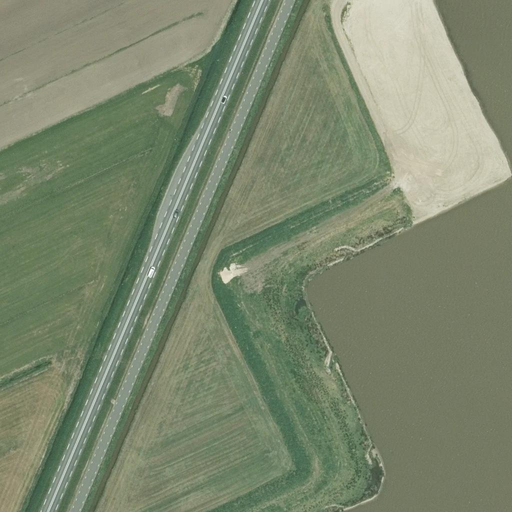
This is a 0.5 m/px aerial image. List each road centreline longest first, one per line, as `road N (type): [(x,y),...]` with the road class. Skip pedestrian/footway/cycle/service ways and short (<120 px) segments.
road 1 (primary): [(47,511),(262,0)]
road 2 (unclassified): [(74,511),(289,0)]
road 3 (track): [(511,93),(447,142),(410,153),(391,149),(334,19),(342,0)]
